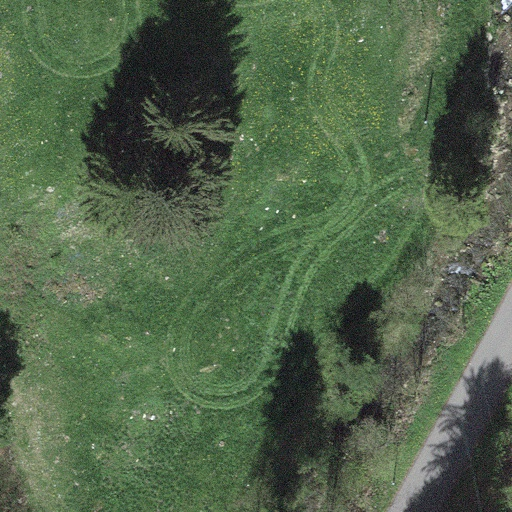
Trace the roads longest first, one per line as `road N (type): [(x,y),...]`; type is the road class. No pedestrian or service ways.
road 1 (tertiary): [(511,325),(412,511)]
road 2 (track): [(0,377),(56,511)]
